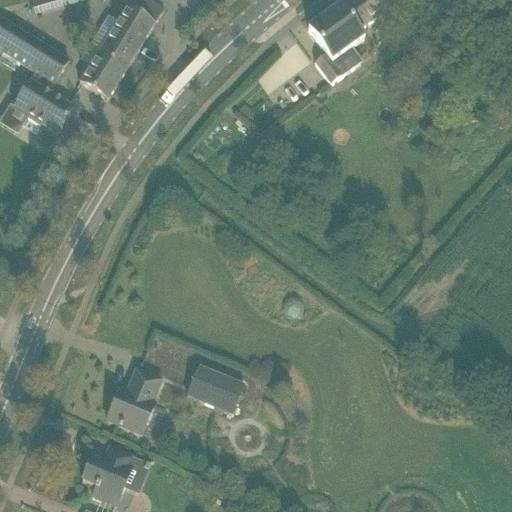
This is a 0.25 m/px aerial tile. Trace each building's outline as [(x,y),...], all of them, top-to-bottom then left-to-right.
[(107,103),(163,13),(142,0),(132,0),(79,85),(107,103)] [(382,24),(394,16),(382,0),(352,0),(340,9),(339,8),(307,32),(326,58),(314,66),(330,88),(361,66),(351,51),(364,41),(358,34),(378,19),(382,24)] [(0,44),(10,29),(0,23),(0,44)] [(0,54),(10,61),(24,38),(10,29),(0,44),(0,54)] [(24,70),(39,47),(24,38),(10,61),(24,70)] [(39,79),(53,56),(39,47),(24,70),(35,76),(39,79)] [(68,66),(53,56),(39,79),(53,88),(54,89),(68,66)] [(73,112),(48,96),(53,88),(39,79),(35,76),(30,85),(29,84),(13,110),(29,120),(27,122),(39,130),(41,127),(57,137),(73,112)] [(200,369),(188,399),(231,416),(243,388),(243,387),(200,369)] [(136,373),(126,397),(119,394),(106,424),(142,438),(154,408),(150,407),(160,384),(136,373)] [(94,492),(95,492),(92,501),(116,511),(132,471),(129,469),(133,460),(108,450),(108,451),(110,452),(107,460),(94,455),(81,485),(94,490),(94,492)]
